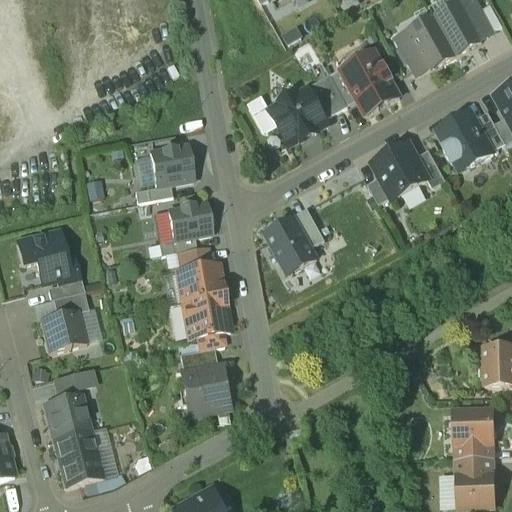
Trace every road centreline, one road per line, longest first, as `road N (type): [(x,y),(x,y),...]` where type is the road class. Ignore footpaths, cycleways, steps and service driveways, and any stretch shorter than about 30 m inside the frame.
road 1 (residential): [(235,220),(265,420),(252,436),(142,489)]
road 2 (residential): [(511,69),(235,220)]
road 3 (residential): [(196,0),(235,220)]
road 4 (residential): [(48,511),(0,316)]
